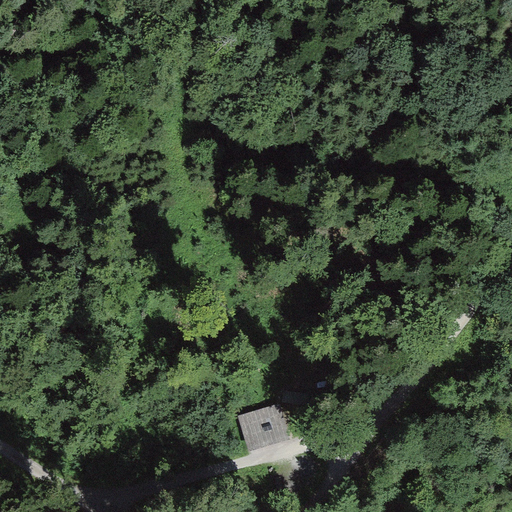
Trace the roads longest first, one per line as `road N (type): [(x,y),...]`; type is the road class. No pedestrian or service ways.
road 1 (track): [(311,511),(511,257)]
road 2 (track): [(116,511),(327,438),(368,435)]
